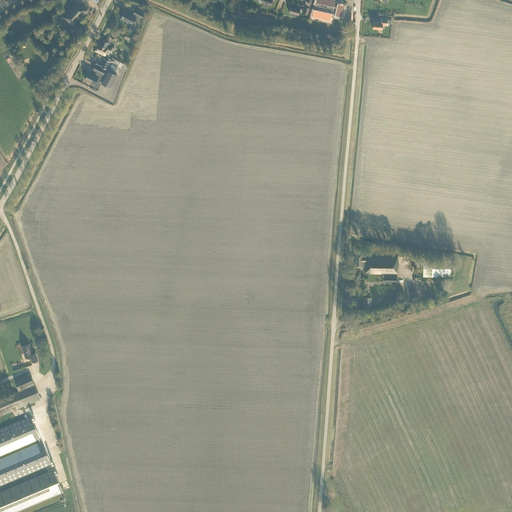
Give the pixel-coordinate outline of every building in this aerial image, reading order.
[(87,10),(74,0),(68,0),(66,3),(70,6),(62,17),(73,26),(79,19),(80,20),(87,10)] [(330,21),(332,13),(335,13),(334,15),(342,17),(345,5),(333,2),(333,1),(327,0),(316,0),(316,3),(317,3),(315,9),(313,9),(312,16),(330,21)] [(291,5),(289,12),(291,13),(291,14),(291,15),(294,16),(296,16),(296,14),(298,15),(300,8),(291,5)] [(302,13),(308,15),(310,8),(304,6),(302,13)] [(135,16),(124,11),(120,18),(132,24),(128,30),(131,32),(132,30),(133,30),(135,26),(140,16),(142,18),(144,14),(137,10),(135,14),(136,14),(135,16)] [(373,22),(373,28),(380,29),(381,24),(387,25),(387,18),(381,18),(381,21),(376,21),(376,22),(373,22)] [(94,51),(105,56),(108,49),(105,48),(108,42),(102,40),(100,45),(97,44),(94,51)] [(112,57),(110,62),(126,70),(128,66),(112,57)] [(102,63),(100,66),(106,69),(110,61),(107,60),(105,65),(102,63)] [(102,77),(102,78),(103,75),(106,70),(95,65),(93,69),(96,71),(94,75),(88,71),(84,79),(94,84),(96,80),(99,82),(102,77)] [(105,76),(103,75),(102,78),(103,78),(101,83),(110,88),(117,75),(108,70),(105,76)] [(356,266),(362,266),(365,266),(365,273),(383,274),(382,281),(397,282),(397,256),(370,255),(370,256),(362,256),(362,253),(356,253),(356,266)] [(423,276),(431,277),(451,277),(451,259),(423,259),(423,270),(423,276)] [(30,356),(32,362),(38,360),(36,353),(33,354),(29,344),(22,347),(25,358),(30,356)] [(18,390),(0,398),(0,415),(40,399),(30,374),(14,381),(18,390)] [(31,416),(0,428),(0,453),(40,437),(31,416)] [(0,484),(51,463),(42,442),(0,460),(0,484)] [(0,511),(14,511),(63,492),(54,470),(53,469),(51,465),(47,467),(49,471),(0,491),(0,511)]
